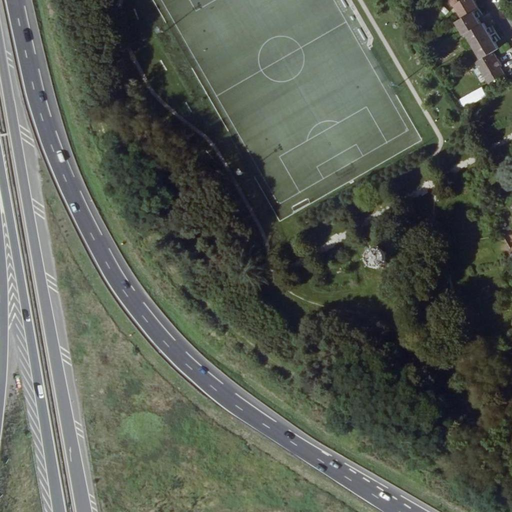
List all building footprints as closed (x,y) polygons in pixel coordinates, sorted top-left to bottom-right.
[(449,0),(453,6),(455,5),(463,17),(479,8),(474,0),(449,0)] [(479,8),(463,17),(455,21),(463,35),(466,34),(482,24),(479,18),(483,15),(479,8)] [(466,34),(473,46),(491,35),(487,28),(484,22),(482,24),(466,34)] [(473,46),(481,59),(495,51),(499,49),(495,42),(491,35),(473,46)] [(489,83),(504,73),(501,67),(502,66),(495,51),(481,59),(476,61),(489,83)] [(466,108),(489,96),(484,87),(461,99),(466,108)] [(492,139),(507,134),(503,123),(489,127),(492,139)] [(386,265),(388,264),(389,262),(391,261),(391,259),(391,256),(390,254),(389,253),(387,251),(385,251),(383,251),(381,252),(379,253),(378,255),(377,257),(377,259),(378,262),(380,263),(381,264),(384,265),(386,265)]
